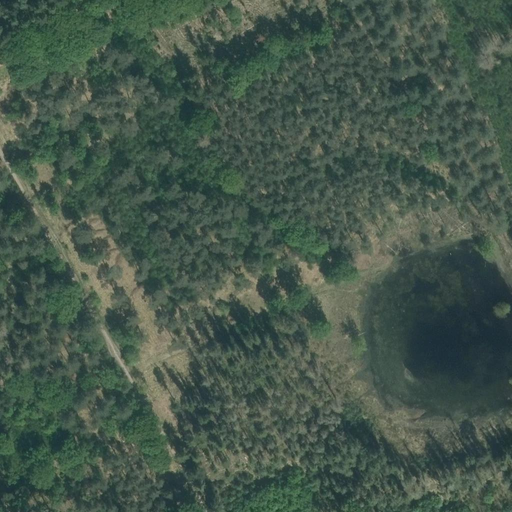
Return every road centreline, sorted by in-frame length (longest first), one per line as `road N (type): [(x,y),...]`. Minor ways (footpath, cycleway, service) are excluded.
road 1 (track): [(204,511),(0,144)]
road 2 (track): [(478,226),(352,0)]
road 3 (track): [(0,498),(146,411)]
